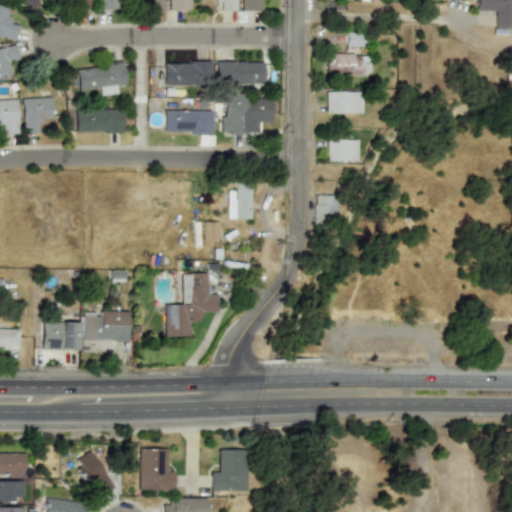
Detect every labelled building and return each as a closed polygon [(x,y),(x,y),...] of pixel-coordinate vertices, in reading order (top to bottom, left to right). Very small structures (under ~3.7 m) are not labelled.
[(96,0),(97,9),(115,8),(115,0),(96,0)] [(166,0),(166,10),(187,10),(187,0),(166,0)] [(233,0),(217,0),(217,10),(233,10),(233,0)] [(238,0),(238,10),(260,10),(259,0),(238,0)] [(473,0),(473,9),(494,10),(493,26),(509,27),(509,0),(473,0)] [(16,25),(5,22),(9,8),(0,5),(0,36),(12,40),(16,25)] [(343,45),(364,46),(364,32),(343,31),(343,45)] [(0,77),(7,77),(5,61),(15,59),(13,45),(0,46),(0,77)] [(325,73),(367,72),(367,53),(324,54),(325,73)] [(259,84),(260,62),(213,60),(213,84),(259,84)] [(161,85),(208,84),(208,61),(161,62),(161,85)] [(73,68),(76,90),(97,88),(97,95),(114,93),(113,85),(122,84),(120,62),(73,68)] [(359,91),(324,91),(323,112),(359,113),(359,91)] [(255,132),(255,122),(269,122),(268,95),(219,96),(220,132),(255,132)] [(35,132),(35,121),(49,120),(48,96),(19,98),(20,132),(35,132)] [(13,98),(0,98),(0,133),(14,133),(13,98)] [(72,132),(119,131),(119,109),(72,110),(72,132)] [(208,133),(208,110),(161,109),(161,132),(208,133)] [(354,161),(355,139),(324,139),(324,160),(354,161)] [(225,190),(224,218),(248,218),(249,181),(232,181),(232,190),(225,190)] [(311,220),(333,221),(334,195),(312,194),(311,220)] [(215,221),(200,221),(200,241),(215,241),(215,221)] [(162,336),(186,335),(186,321),(198,320),(197,312),(215,311),(215,288),(204,288),(204,272),(179,273),(179,304),(161,304),(162,336)] [(125,311),(94,310),(94,312),(80,312),(79,339),(124,340),(125,311)] [(75,349),(75,321),(39,321),(39,348),(75,349)] [(0,347),(15,348),(15,328),(0,328),(0,347)] [(164,448),(136,448),(135,489),(171,489),(171,471),(164,470),(164,448)] [(242,490),(242,448),(215,449),(216,471),(207,472),(207,490),(242,490)] [(110,486),(86,450),(73,458),(78,465),(74,468),(93,497),(110,486)] [(23,452),(0,452),(0,474),(7,474),(7,477),(23,477),(23,452)] [(21,479),(0,479),(0,499),(22,499),(21,479)] [(167,497),(167,503),(160,504),(160,511),(204,511),(204,497),(167,497)] [(85,511),(86,501),(43,499),(41,511),(85,511)]
